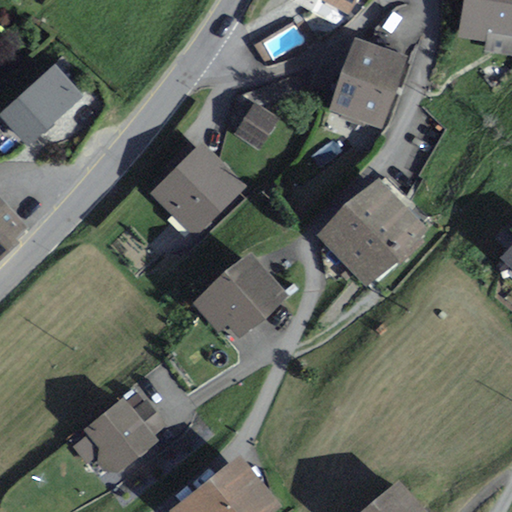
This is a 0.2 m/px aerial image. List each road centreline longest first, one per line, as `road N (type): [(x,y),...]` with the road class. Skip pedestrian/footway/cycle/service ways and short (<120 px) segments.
road 1 (residential): [(428,0),(416,93),(382,166),(313,229),(308,307),(247,441)]
road 2 (residential): [(204,49),(273,74),(351,36),(383,0)]
road 3 (tertiary): [(0,287),(116,163)]
road 4 (tertiary): [(116,163),(204,49)]
road 5 (residential): [(116,163),(72,155),(0,178)]
